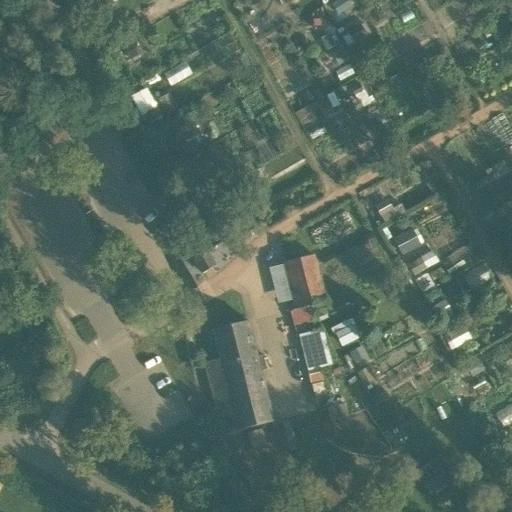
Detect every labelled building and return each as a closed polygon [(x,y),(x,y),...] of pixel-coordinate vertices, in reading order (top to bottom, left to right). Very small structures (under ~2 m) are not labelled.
[(195,258),(193,259),(202,274),(215,266),(206,251),(203,253),(195,258)] [(313,256),(282,263),(294,310),(324,303),(313,256)] [(342,347),(363,336),(353,316),(332,326),(342,347)] [(262,356),(256,357),(247,322),(212,330),(219,359),(204,363),(222,434),(272,423),(260,372),(266,370),(262,356)] [(298,335),(306,371),(330,366),(322,330),(298,335)] [(288,421),(275,424),(282,453),(294,449),(288,421)]
